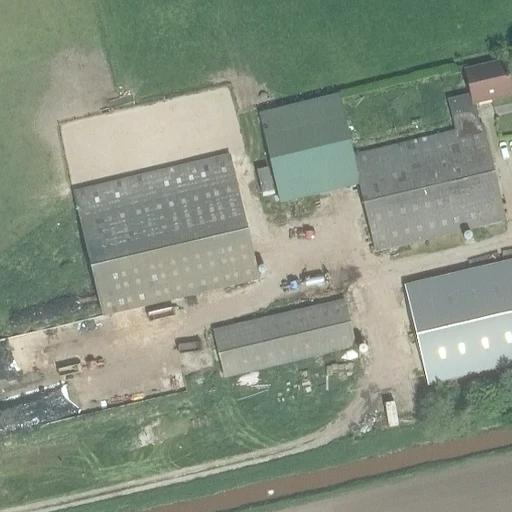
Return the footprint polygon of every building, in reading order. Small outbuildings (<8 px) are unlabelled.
[(350,155),(356,183),(372,252),(502,221),(480,125),(475,126),(470,105),(508,96),(500,61),(461,70),(467,94),(444,100),(452,131),(350,155)] [(356,183),(350,155),(335,95),(259,113),(279,201),(356,183)] [(255,279),(227,156),(69,193),(97,316),(255,279)] [(268,169),(257,172),(262,194),(273,192),(268,169)] [(428,387),(511,366),(511,261),(405,287),(428,387)] [(351,346),(340,301),(210,333),(221,378),(351,346)]
